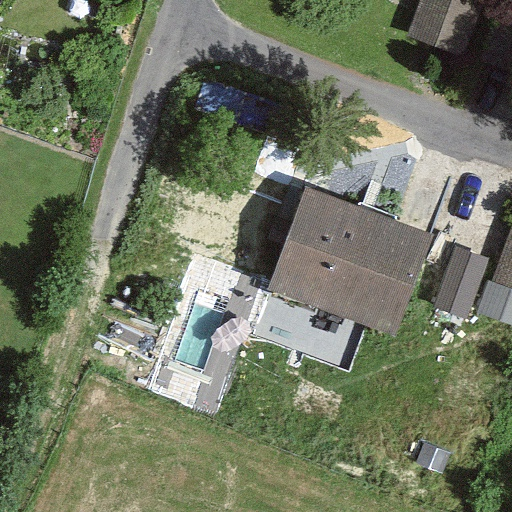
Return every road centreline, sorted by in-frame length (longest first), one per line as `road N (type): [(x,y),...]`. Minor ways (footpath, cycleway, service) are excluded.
road 1 (residential): [(511,147),(170,18)]
road 2 (residential): [(170,18),(72,337)]
road 3 (track): [(3,511),(72,337)]
